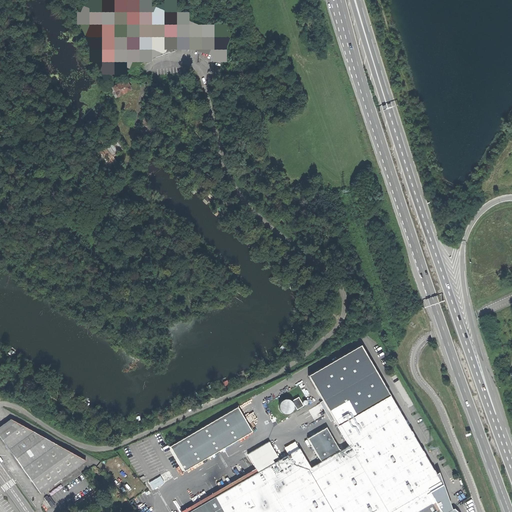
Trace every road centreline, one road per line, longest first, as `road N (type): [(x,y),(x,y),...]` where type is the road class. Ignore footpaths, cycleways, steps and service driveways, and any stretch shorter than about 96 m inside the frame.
road 1 (trunk): [(341,0),(411,235),(510,511)]
road 2 (trunk): [(511,471),(354,0)]
road 3 (track): [(120,182),(157,57)]
